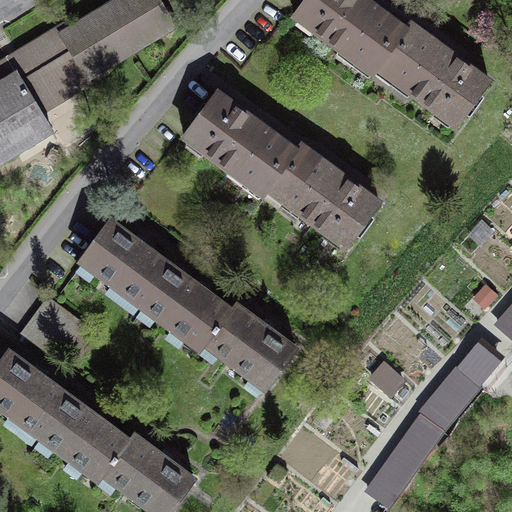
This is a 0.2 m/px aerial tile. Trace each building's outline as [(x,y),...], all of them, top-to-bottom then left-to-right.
[(120,0),(70,30),(62,36),(85,74),(87,78),(174,25),(158,0),(120,0)] [(378,68),(406,31),(366,2),(363,0),(307,0),(295,16),(374,74),(378,68)] [(44,98),(85,74),(62,36),(70,30),(66,23),(13,55),(0,62),(0,161),(51,131),(35,104),(29,93),(38,88),(44,98)] [(406,31),(378,68),(457,126),(488,83),(449,54),(410,25),(406,31)] [(269,189),(296,152),(257,123),(217,94),(185,137),(264,195),(269,189)] [(296,152),(269,189),(347,247),(379,204),(339,175),(300,146),(296,152)] [(154,284),(169,264),(139,243),(110,221),(80,262),(142,307),(157,286),(154,284)] [(232,311),(200,288),(169,264),(154,284),(157,286),(142,307),(200,350),(205,344),(204,344),(213,332),(216,334),(232,311)] [(49,298),(32,322),(57,340),(74,317),(49,298)] [(204,344),(205,344),(266,389),(296,349),(266,327),(236,305),(232,311),(216,334),(213,332),(204,344)] [(511,313),(502,326),(511,333),(511,313)] [(32,322),(22,334),(47,353),(57,340),(32,322)] [(420,412),(365,491),(390,510),(446,431),(482,388),(480,386),(502,360),(478,341),(457,367),(456,366),(418,411),(420,412)] [(0,362),(0,407),(40,437),(55,416),(53,414),(67,395),(38,373),(8,351),(0,362)] [(385,357),(372,374),(395,393),(408,376),(385,357)] [(98,480),(103,474),(102,474),(111,462),(114,465),(131,442),(130,441),(98,418),(67,395),(53,414),(55,416),(40,437),(98,480)] [(134,435),(130,441),(131,442),(114,465),(111,462),(102,474),(103,474),(153,511),(169,511),(194,480),(164,458),(134,435)]
